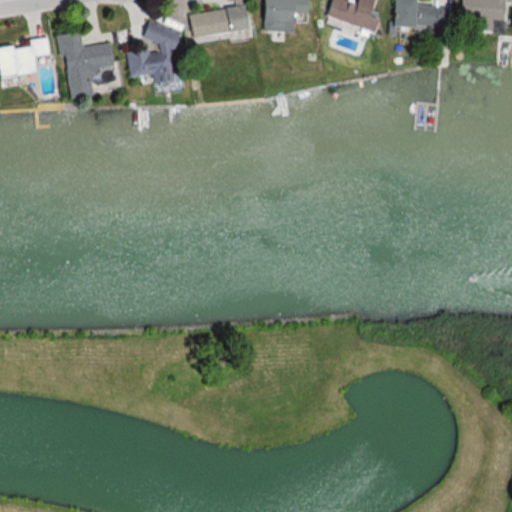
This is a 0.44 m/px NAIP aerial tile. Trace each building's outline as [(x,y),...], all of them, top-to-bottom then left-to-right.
[(304,0),(259,0),(258,25),(304,26),(304,0)] [(325,0),(320,17),(366,32),(371,18),(364,16),(369,0),(354,0),(353,3),(343,0),(325,0)] [(393,0),(388,0),(388,30),(443,32),(444,2),(393,0)] [(454,0),(454,30),(499,31),(499,0),(454,0)] [(185,14),(188,38),(245,30),(242,6),(185,14)] [(124,77),(173,73),(169,22),(140,25),(142,39),(147,39),(147,48),(122,50),(124,77)] [(55,35),(64,92),(86,89),(83,69),(108,66),(104,42),(79,46),(77,32),(55,35)] [(0,75),(27,73),(26,56),(42,55),(41,38),(22,39),(23,45),(0,47),(0,75)]
